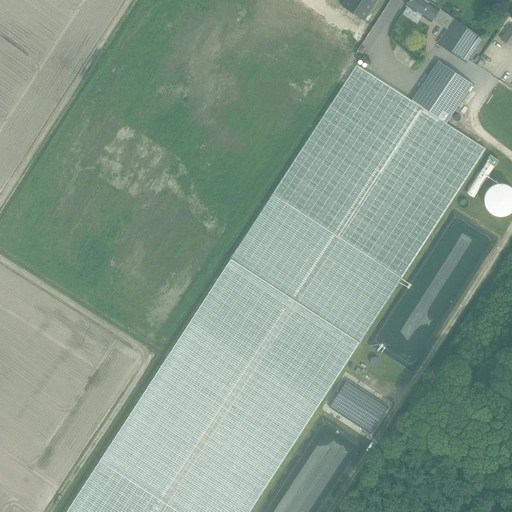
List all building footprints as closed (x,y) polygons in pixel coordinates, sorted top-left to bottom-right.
[(331,0),(365,21),(378,0),(331,0)] [(483,38),(425,0),(410,0),(406,6),(431,23),(434,19),(447,29),(437,44),(466,63),(483,38)] [(296,14),(289,20),(297,20),(299,23),(294,31),(288,24),(288,64),(283,64),(283,60),(280,65),(288,70),(288,82),(289,80),(301,81),(297,88),(308,94),(308,85),(314,92),(336,73),(351,49),(351,46),(344,42),(324,42),(324,46),(314,46),(314,31),(305,25),(310,25),(308,23),(309,22),(296,14)] [(511,18),(511,27),(511,26),(501,40),(511,47),(511,45),(511,18)] [(261,28),(248,44),(269,60),(277,51),(280,53),(283,50),(278,46),(284,38),(275,30),(271,27),(266,33),(261,28)] [(183,41),(175,42),(178,58),(186,57),(183,41)] [(270,69),(273,69),(274,63),(250,59),(249,64),(260,66),(259,73),(269,74),(270,69)] [(356,66),(65,511),(249,511),(275,472),(485,149),(447,124),(446,123),(473,84),(472,84),(466,80),(439,61),(438,62),(433,69),(412,101),(376,79),(357,65),(356,66)] [(403,90),(407,85),(385,68),(382,73),(403,90)] [(198,139),(204,136),(197,122),(191,125),(198,139)] [(497,187),(494,189),(492,190),(489,193),(488,195),(486,198),(486,201),(486,204),(486,207),(488,210),(489,213),(491,215),(494,217),(497,218),(500,219),(503,219),(506,219),(509,218),(511,216),(511,215),(511,189),(509,188),(506,187),(503,186),(500,187),(497,187)] [(347,380),(329,407),(371,435),(389,408),(347,380)]
